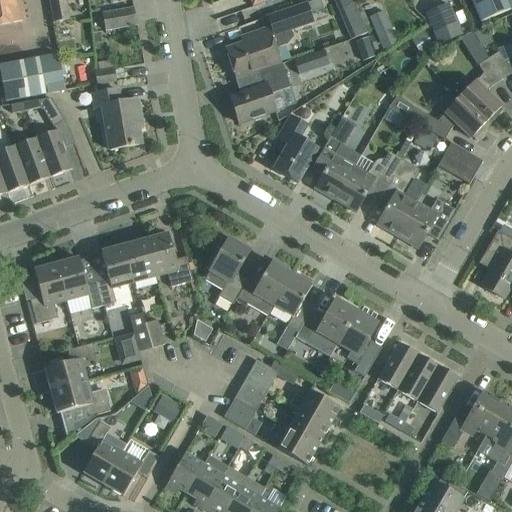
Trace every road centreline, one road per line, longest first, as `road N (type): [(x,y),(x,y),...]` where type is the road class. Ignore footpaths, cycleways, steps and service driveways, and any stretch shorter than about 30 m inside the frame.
road 1 (residential): [(428,302),(225,185),(200,161)]
road 2 (residential): [(0,238),(200,161)]
road 3 (residential): [(511,159),(428,302)]
road 4 (residential): [(200,161),(165,0)]
road 5 (residential): [(390,511),(464,383)]
road 6 (residential): [(0,353),(25,453),(15,469)]
